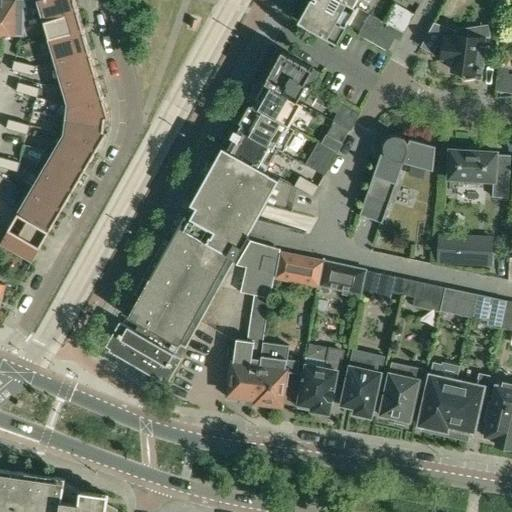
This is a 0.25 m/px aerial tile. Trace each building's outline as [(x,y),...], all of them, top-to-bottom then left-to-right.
[(2,0),(1,35),(23,36),(23,20),(23,8),(41,9),(43,17),(78,7),(75,0),(45,0),(35,0),(2,0)] [(337,43),(357,7),(344,0),(310,0),(299,22),(337,43)] [(385,22),(387,24),(404,33),(415,14),(396,3),(385,22)] [(84,29),(78,7),(43,17),(49,39),(84,29)] [(400,41),(404,33),(387,24),(383,32),(400,41)] [(432,26),(422,44),(433,51),(438,42),(440,38),(441,32),(434,28),(432,26)] [(56,61),(90,51),(84,29),(49,39),(56,61)] [(484,39),(472,37),(473,29),(457,31),(456,35),(445,34),(442,58),(448,59),(448,61),(451,64),(453,65),(452,71),(463,72),(464,80),(480,78),(480,72),(482,72),(482,68),(481,68),(481,65),(482,65),(485,47),(483,47),(484,39)] [(62,82),(97,72),(90,51),(56,61),(62,82)] [(308,66),(282,51),(268,78),(266,83),(298,101),(307,85),(311,87),(319,71),(308,66)] [(25,64),(14,61),(12,70),(23,73),(25,64)] [(25,64),(23,73),(34,76),(36,66),(25,64)] [(103,94),(97,72),(62,82),(68,105),(103,94)] [(16,92),(27,95),(29,85),(19,82),(16,92)] [(253,104),(252,105),(290,126),(302,104),(298,101),(266,83),(265,83),(256,98),(259,99),(256,105),(253,104)] [(40,88),(29,85),(27,95),(38,98),(40,88)] [(68,105),(66,119),(105,124),(106,118),(109,117),(103,94),(68,105)] [(295,129),(290,126),(252,105),(250,104),(240,122),(242,123),(239,128),(278,149),(283,152),(295,129)] [(356,120),(360,114),(347,107),(344,113),(356,120)] [(9,119),(6,129),(17,132),(19,122),(9,119)] [(104,130),(105,124),(66,119),(65,134),(96,153),(108,132),(104,130)] [(19,122),(17,132),(28,135),(30,125),(19,122)] [(278,149),(239,128),(228,149),(266,171),(278,149)] [(338,153),(345,141),(326,130),(319,143),(338,153)] [(65,134),(53,154),(84,172),(96,153),(65,134)] [(385,142),(384,145),(359,215),(382,223),(404,163),(433,171),(436,146),(410,139),(409,142),(407,143),(406,141),(404,139),(402,137),(400,136),(398,136),(395,136),(392,136),(390,137),(388,139),(386,140),(385,142)] [(319,143),(307,165),(325,176),(338,153),(319,143)] [(266,171),(228,149),(223,147),(214,163),(216,164),(220,166),(214,177),(208,174),(207,176),(212,180),(206,191),(202,188),(201,187),(191,204),(197,207),(192,215),(181,208),(122,314),(139,323),(135,331),(174,353),(175,352),(164,346),(168,339),(179,345),(230,255),(237,258),(251,234),(250,233),(280,179),(270,173),(266,171)] [(495,173),(497,155),(497,153),(450,150),(449,178),(463,179),(463,184),(480,185),(480,180),(494,181),(493,197),(508,198),(510,174),(495,173)] [(73,192),(84,172),(53,154),(42,174),(73,192)] [(0,167),(7,169),(9,159),(0,156),(0,167)] [(9,159),(7,169),(18,172),(20,162),(9,159)] [(42,174),(30,194),(61,212),(73,192),(42,174)] [(294,186),(313,197),(319,187),(300,176),(294,186)] [(30,194),(11,226),(12,227),(11,229),(40,246),(41,244),(42,245),(61,212),(30,194)] [(11,226),(1,244),(32,262),(40,248),(42,245),(41,244),(40,246),(11,229),(12,227),(11,226)] [(439,234),(437,264),(492,267),(493,237),(439,234)] [(250,240),(247,246),(236,265),(246,267),(241,292),(270,299),(281,249),(250,240)] [(281,253),(276,278),(319,287),(319,285),(324,261),(281,253)] [(319,285),(319,287),(344,292),(346,282),(363,286),(367,270),(349,267),(324,261),(319,285)] [(391,292),(403,295),(406,279),(394,276),(391,292)] [(406,279),(403,295),(416,298),(420,282),(406,279)] [(471,317),(476,294),(458,290),(453,314),(471,317)] [(476,294),(471,317),(488,321),(494,298),(476,294)] [(511,301),(507,301),(501,328),(511,330),(511,301)] [(252,336),(263,337),(264,321),(254,320),(252,336)] [(174,353),(135,331),(120,322),(112,335),(111,334),(107,342),(108,343),(106,346),(109,348),(107,351),(123,360),(124,359),(148,373),(147,374),(163,384),(165,381),(168,383),(182,358),(174,353)] [(229,398),(250,401),(252,386),(256,387),(262,343),(230,338),(228,356),(234,357),(233,363),(230,363),(228,379),(231,380),(229,398)] [(252,386),(250,401),(281,405),(284,387),(287,387),(289,374),(296,375),(297,363),(285,361),(287,347),(272,345),(271,345),(263,344),(263,343),(262,343),(256,387),(252,386)] [(329,414),(331,405),(332,400),(334,391),(336,391),(343,352),(329,349),(327,361),(305,357),(297,404),(298,404),(298,408),(311,410),(311,411),(329,414)] [(375,400),(381,373),(381,374),(382,372),(381,372),(385,356),(375,354),(372,366),(351,361),(341,404),(341,405),(342,406),(342,405),(355,408),(354,413),(353,413),(353,414),(354,414),(355,414),(371,417),(370,418),(372,418),(372,417),(371,417),(375,400)] [(423,430),(445,435),(457,381),(440,378),(443,364),(433,362),(430,377),(420,424),(424,425),(423,430)] [(416,393),(421,394),(427,370),(411,366),(409,377),(390,373),(390,372),(389,372),(389,373),(389,374),(380,414),(380,415),(381,415),(395,418),(394,422),(406,425),(407,421),(409,421),(409,422),(411,422),(411,421),(410,421),(416,393)] [(457,381),(445,435),(467,440),(468,435),(472,436),(481,396),(486,397),(490,375),(479,373),(476,386),(457,381)] [(495,444),(511,447),(511,385),(497,382),(493,403),(491,403),(489,409),(489,408),(488,413),(488,414),(487,419),(489,420),(485,436),(496,439),(495,444)] [(116,511),(117,508),(106,502),(107,494),(63,488),(65,477),(0,469),(0,511),(116,511)]
